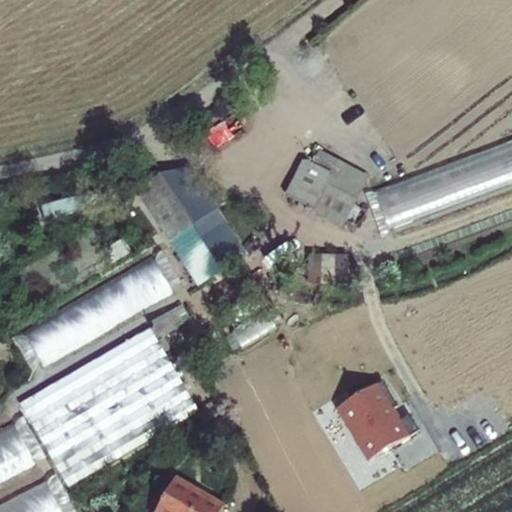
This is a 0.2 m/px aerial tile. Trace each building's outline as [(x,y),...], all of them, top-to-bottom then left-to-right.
[(385,234),(511,189),(511,142),(370,192),(385,234)] [(332,173),(311,166),(291,201),(343,228),(354,204),(324,187),(332,173)] [(155,175),(132,187),(165,239),(214,213),(193,171),(155,175)] [(27,330),(48,365),(175,289),(154,254),(27,330)] [(349,260),(305,258),(304,283),(348,285),(349,260)] [(148,330),(21,407),(69,488),(198,410),(156,339),(186,321),(178,308),(146,326),(148,330)] [(386,380),(340,408),(374,463),(419,436),(386,380)] [(0,483),(39,464),(19,424),(0,432),(0,483)] [(171,480),(154,511),(219,511),(222,506),(171,480)] [(0,511),(69,511),(55,482),(0,508),(0,511)]
